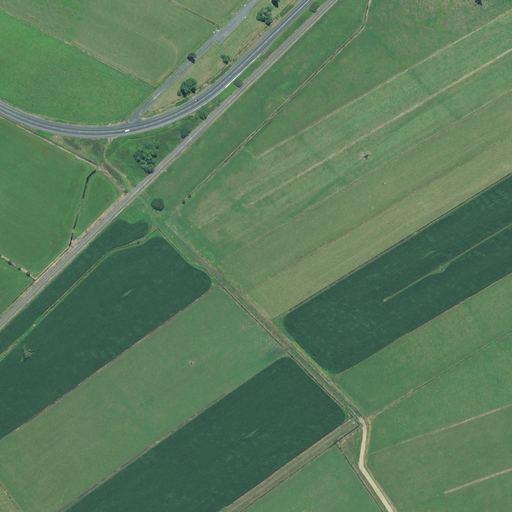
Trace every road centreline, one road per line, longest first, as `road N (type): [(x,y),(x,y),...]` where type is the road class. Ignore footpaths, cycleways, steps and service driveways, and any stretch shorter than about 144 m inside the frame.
road 1 (secondary): [(0,107),(82,132),(157,122),(228,79),(309,0)]
road 2 (track): [(256,0),(132,119)]
